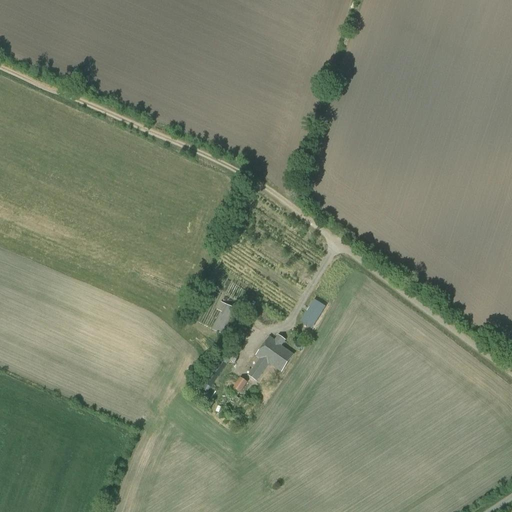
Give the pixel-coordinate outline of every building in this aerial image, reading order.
[(313,328),(327,306),(315,299),(301,321),(313,328)] [(227,338),(239,313),(220,304),(217,310),(222,313),(212,331),(227,338)] [(281,346),(285,341),(279,336),(275,342),(269,338),(258,355),(261,357),(248,376),(256,382),(269,363),(282,372),(293,355),(281,346)] [(234,363),(238,357),(229,352),(225,358),(234,363)] [(204,397),(229,361),(220,355),(195,390),(204,397)] [(230,416),(240,401),(236,398),(247,383),(240,378),(232,389),(235,391),(222,410),(230,416)]
